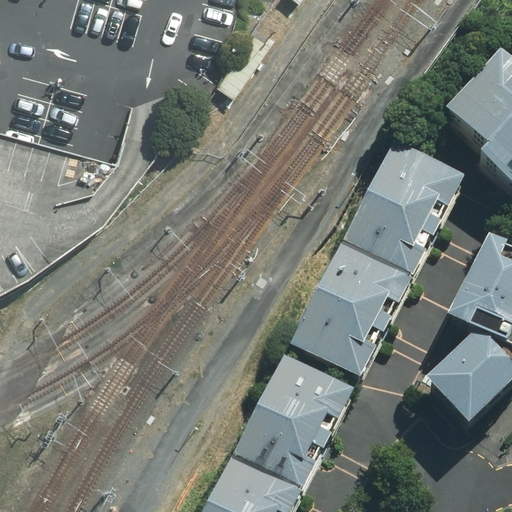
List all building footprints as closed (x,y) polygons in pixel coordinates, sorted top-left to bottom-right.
[(256,30),(215,90),(233,102),(274,42),(256,30)] [(511,76),(499,64),(445,123),(487,162),(481,171),(511,199),(511,76)] [(0,292),(104,227),(98,211),(92,197),(115,167),(84,159),(0,136),(0,292)] [(343,256),(414,290),(464,191),(396,155),(343,256)] [(455,309),(484,326),(511,278),(511,232),(488,219),(425,328),(439,336),(455,309)] [(291,355),(361,392),(405,305),(411,292),(343,256),(291,355)] [(439,336),(404,372),(473,439),(511,399),(511,366),(509,369),(457,318),(439,336)] [(234,466),(302,500),(356,402),(284,367),(234,466)] [(209,511),(297,511),(301,503),(232,469),(209,511)]
